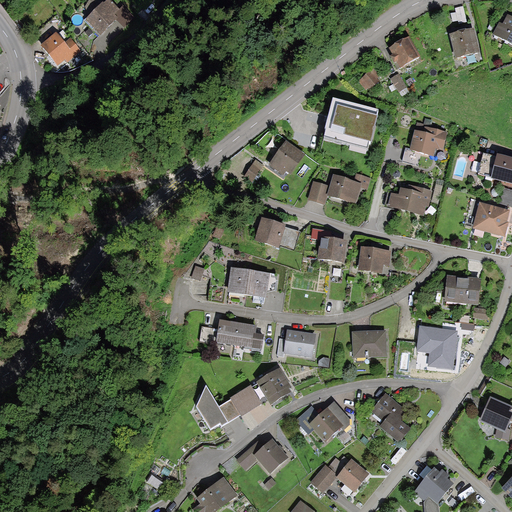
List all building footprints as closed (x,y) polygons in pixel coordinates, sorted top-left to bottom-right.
[(115,12),(105,3),(81,28),(97,42),(115,23),(110,18),(115,12)] [(511,22),(506,19),(501,30),(497,28),(491,40),(511,50),(511,22)] [(470,31),(449,36),(454,60),(475,55),(470,31)] [(56,36),(44,48),(58,64),(64,58),(68,63),(80,52),(70,40),(65,45),(56,36)] [(408,44),(389,54),(398,71),(417,61),(408,44)] [(370,72),(360,82),(369,92),(379,82),(370,72)] [(397,79),(390,83),(396,93),(403,89),(397,79)] [(375,115),(335,105),(327,138),(367,148),(375,115)] [(411,155),(404,153),(401,164),(417,168),(420,158),(432,161),(434,150),(442,152),(445,136),(429,132),(427,143),(414,140),(411,155)] [(284,148),(270,167),(287,179),(301,160),(284,148)] [(511,161),(482,155),(477,177),(511,185),(511,161)] [(260,168),(251,163),(243,179),(252,184),(260,168)] [(353,187),(332,181),(327,202),(354,209),(359,189),(367,191),(369,180),(356,177),(353,187)] [(327,191),(312,187),(307,204),(323,208),(327,191)] [(395,200),(385,198),(383,208),(419,217),(422,207),(428,209),(431,194),(406,188),(404,196),(397,194),(395,200)] [(511,204),(511,191),(502,189),(499,204),(511,207),(511,204)] [(508,215),(478,207),(472,232),(502,239),(508,215)] [(282,229),(261,222),(254,244),(275,251),(282,229)] [(327,233),(309,232),(309,239),(326,240),(327,233)] [(344,244),(319,242),(318,262),(343,264),(344,244)] [(389,253),(361,252),(360,274),(381,275),(382,266),(388,266),(389,253)] [(267,276),(230,270),(226,294),(263,299),(267,276)] [(476,283),(445,281),(443,306),(474,308),(476,283)] [(485,311),(472,310),(472,319),(485,320),(485,311)] [(255,328),(217,323),(214,345),(260,350),(261,338),(254,337),(255,328)] [(455,335),(418,330),(415,353),(427,355),(425,369),(450,372),(455,335)] [(383,333),(350,335),(351,357),(384,356),(383,333)] [(313,338),(286,334),(283,355),(310,359),(313,338)] [(327,362),(319,361),(318,369),(326,370),(327,362)] [(276,373),(255,386),(266,404),(288,391),(276,373)] [(258,405),(248,389),(219,408),(206,387),(195,407),(210,431),(221,424),(223,428),(258,405)] [(404,413),(383,398),(370,417),(381,425),(375,434),(396,448),(407,432),(396,425),(404,413)] [(511,415),(511,408),(490,400),(482,421),(506,430),(511,415)] [(346,423),(329,408),(309,429),(325,445),(346,423)] [(262,453),(255,445),(236,463),(246,474),(256,465),(267,477),(285,460),(271,444),(262,453)] [(366,477),(348,464),(334,484),(352,497),(366,477)] [(336,480),(325,471),(312,487),(323,495),(336,480)] [(452,485),(434,471),(417,492),(435,506),(452,485)] [(272,484),(268,481),(264,486),(267,489),(272,484)] [(215,511),(233,497),(221,482),(193,505),(198,511),(215,511)]
